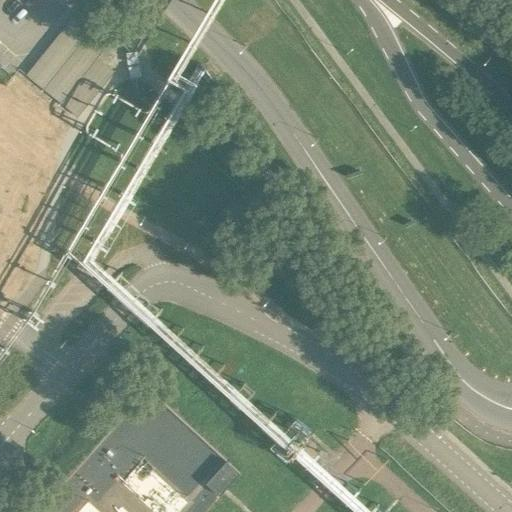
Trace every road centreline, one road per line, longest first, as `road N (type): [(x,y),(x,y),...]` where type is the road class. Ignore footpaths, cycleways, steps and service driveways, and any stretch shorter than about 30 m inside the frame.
road 1 (unclassified): [(511,407),(456,375),(229,48)]
road 2 (tertiary): [(363,0),(420,106),(511,208)]
road 3 (tertiary): [(511,110),(380,0)]
